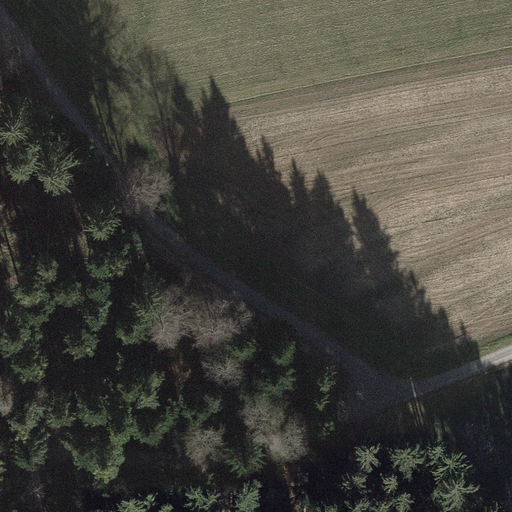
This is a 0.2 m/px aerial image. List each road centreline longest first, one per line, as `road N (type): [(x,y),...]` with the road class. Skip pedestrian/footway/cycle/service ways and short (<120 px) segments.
road 1 (track): [(1,0),(203,232),(391,396)]
road 2 (track): [(511,350),(259,454),(161,461),(0,444)]
